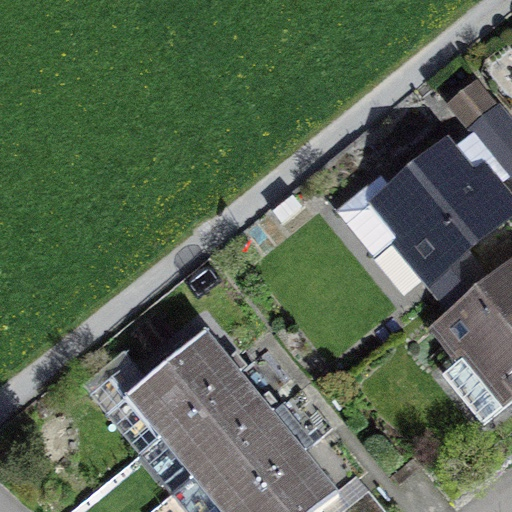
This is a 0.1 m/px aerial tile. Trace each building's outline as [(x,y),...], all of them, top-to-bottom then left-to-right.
[(511,132),(496,112),(472,130),(510,178),(511,176),(511,132)] [(473,179),(452,155),(374,219),(451,313),(489,282),(463,250),(511,209),(511,207),(483,171),(473,179)] [(511,262),(489,282),(451,313),(424,335),(453,371),(463,363),(487,391),(511,370),(511,262)] [(161,440),(239,377),(205,336),(127,399),(161,440)] [(239,377),(161,440),(139,458),(171,497),(271,416),(239,377)] [(271,416),(171,497),(182,511),(233,511),(304,456),(315,447),(283,407),(271,416)] [(304,456),(233,511),(322,511),(338,500),(304,456)] [(349,511),(380,511),(368,497),(349,511)]
